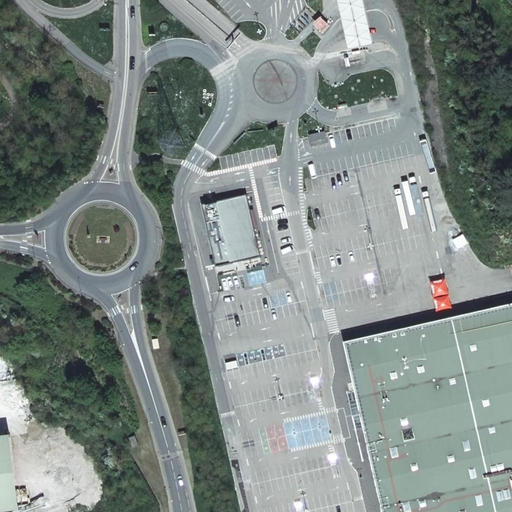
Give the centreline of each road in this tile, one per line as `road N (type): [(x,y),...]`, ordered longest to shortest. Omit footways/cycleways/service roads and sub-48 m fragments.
road 1 (unclassified): [(186,511),(139,350)]
road 2 (secondary): [(125,0),(120,127)]
